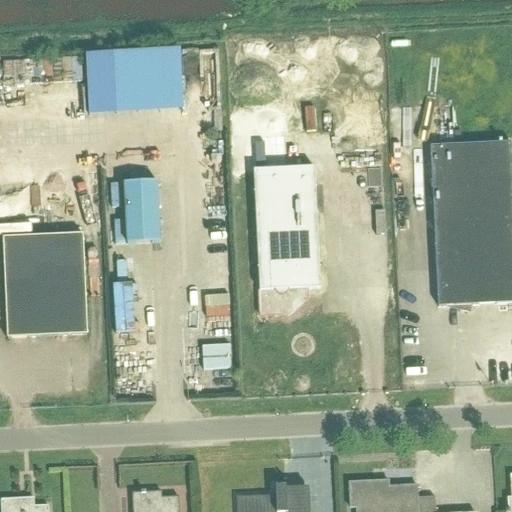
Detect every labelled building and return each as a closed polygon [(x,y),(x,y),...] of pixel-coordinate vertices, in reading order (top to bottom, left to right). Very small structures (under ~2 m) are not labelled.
[(188,112),(185,50),(90,55),(93,116),(188,112)] [(260,319),(281,318),(285,320),(288,315),(291,317),(295,314),(298,311),(301,308),(304,305),(307,301),(306,292),(320,291),(315,170),(287,171),(285,136),(252,138),(253,159),(259,294),(260,319)] [(469,314),(471,308),(511,305),(511,178),(510,145),(430,149),(438,310),(463,308),(462,313),(469,314)] [(127,247),(160,246),(157,184),(124,186),(127,247)] [(7,341),(87,338),(83,237),(2,241),(7,341)] [(137,334),(134,286),(114,287),(118,335),(137,334)] [(231,296),(205,297),(206,318),(232,316),(231,296)] [(204,371),(233,369),(232,345),(202,347),(204,371)] [(435,511),(435,500),(417,501),(417,488),(374,490),(373,484),(349,485),(350,511),(356,510),(355,511),(435,511)] [(276,498),(240,500),(240,511),(306,511),(307,510),(306,488),(286,489),(275,489),(276,498)] [(145,495),(145,494),(141,494),(141,496),(132,496),(132,511),(178,511),(178,500),(152,501),(152,495),(145,495)] [(24,510),(24,505),(20,501),(1,502),(1,511),(48,511),(48,508),(24,510)]
